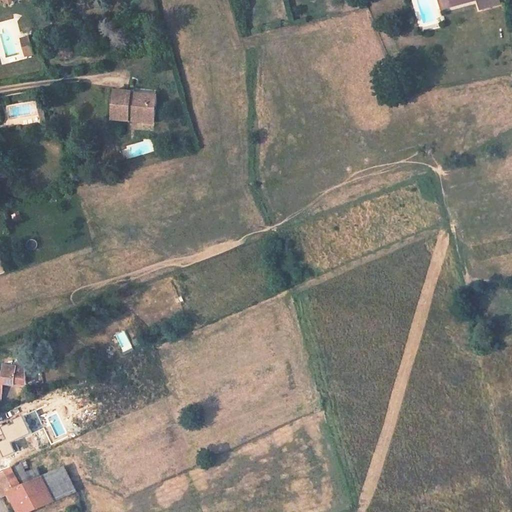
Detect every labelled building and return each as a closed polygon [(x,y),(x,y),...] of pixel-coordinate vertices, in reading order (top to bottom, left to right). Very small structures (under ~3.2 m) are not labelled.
[(29,40),(23,42),(26,58),(29,58),(27,49),(31,48),(29,40)] [(157,122),(159,96),(116,94),(115,120),(157,122)] [(26,383),(25,366),(16,364),(16,368),(5,367),(4,375),(0,374),(0,404),(2,405),(3,387),(14,388),(14,382),(26,383)] [(1,428),(6,439),(0,441),(0,451),(3,458),(14,453),(9,442),(29,433),(21,416),(13,420),(14,423),(8,426),(8,425),(1,428)] [(41,477),(52,500),(74,490),(64,467),(41,477)] [(23,485),(16,471),(2,477),(9,492),(23,485)] [(26,511),(52,500),(41,477),(23,485),(9,492),(14,503),(18,511),(26,511)]
